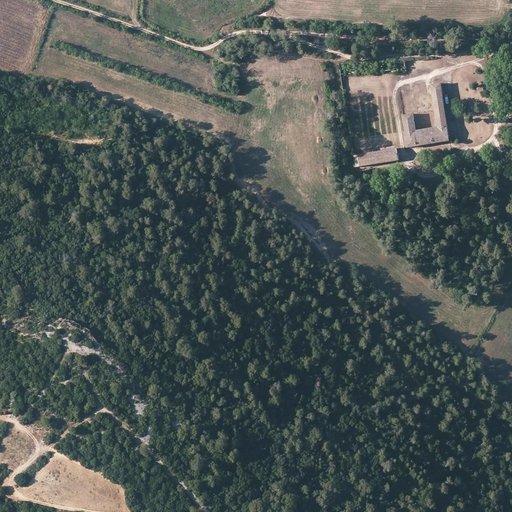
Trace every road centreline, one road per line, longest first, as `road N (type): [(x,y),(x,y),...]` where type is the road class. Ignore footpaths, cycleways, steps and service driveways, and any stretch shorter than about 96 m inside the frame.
road 1 (track): [(0,484),(101,410),(202,511)]
road 2 (track): [(53,0),(197,49),(231,34),(277,32)]
road 3 (track): [(277,32),(511,35)]
road 4 (track): [(463,66),(421,54),(348,56),(277,32)]
road 5 (track): [(23,429),(21,419),(66,354),(77,351),(101,410)]
